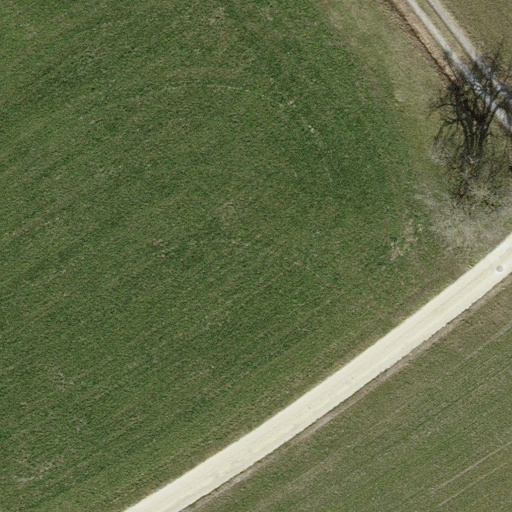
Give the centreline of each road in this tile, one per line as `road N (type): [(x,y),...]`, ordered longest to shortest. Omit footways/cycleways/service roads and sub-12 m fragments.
road 1 (unclassified): [(126,511),(234,451),(418,319),(511,237)]
road 2 (track): [(511,120),(422,0)]
